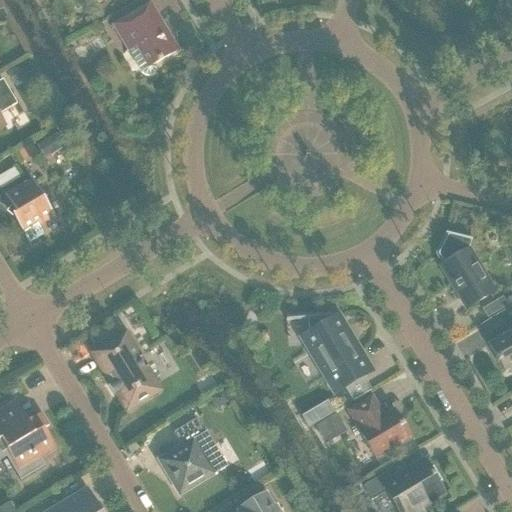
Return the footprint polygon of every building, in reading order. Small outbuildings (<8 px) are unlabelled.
[(178,51),(150,5),(113,26),(141,73),(145,76),(150,77),(154,74),(156,70),(155,65),(178,51)] [(0,119),(0,114),(17,104),(2,81),(0,82),(0,129),(5,127),(0,119)] [(59,133),(39,146),(46,158),(51,155),(52,157),(62,150),(61,149),(67,145),(59,133)] [(16,214),(12,217),(32,250),(33,249),(29,243),(43,235),(39,227),(54,218),(54,219),(55,219),(24,167),(23,168),(31,181),(4,195),(16,214)] [(453,281),(450,282),(467,310),(494,293),(469,251),(472,240),(445,234),(445,235),(447,235),(437,255),(453,281)] [(511,314),(509,316),(511,320),(511,330),(488,345),(505,373),(508,371),(510,374),(511,372),(511,314)] [(315,366),(325,377),(335,394),(371,373),(337,317),(331,321),(330,316),(286,320),(286,321),(308,319),(309,334),(302,338),(310,353),(315,366)] [(125,336),(94,355),(112,385),(108,387),(114,396),(117,394),(127,410),(158,391),(125,336)] [(372,397),(348,412),(360,432),(359,433),(376,460),(387,453),(390,454),(399,449),(400,445),(411,439),(394,412),(384,418),(372,397)] [(37,461),(56,450),(43,430),(49,427),(41,414),(27,422),(15,402),(0,411),(0,455),(6,452),(23,479),(41,468),(37,461)] [(328,404),(316,411),(322,422),(334,414),(328,404)] [(329,437),(344,429),(338,418),(323,426),(329,437)] [(179,496),(214,475),(196,445),(208,438),(197,420),(173,434),(182,447),(158,461),(179,496)] [(394,484),(387,473),(363,487),(371,501),(386,492),(397,511),(423,511),(421,508),(444,495),(424,461),(406,472),(408,475),(394,484)] [(99,511),(87,490),(50,511),(99,511)] [(236,511),(280,511),(276,505),(274,507),(266,494),(237,511),(236,511)]
